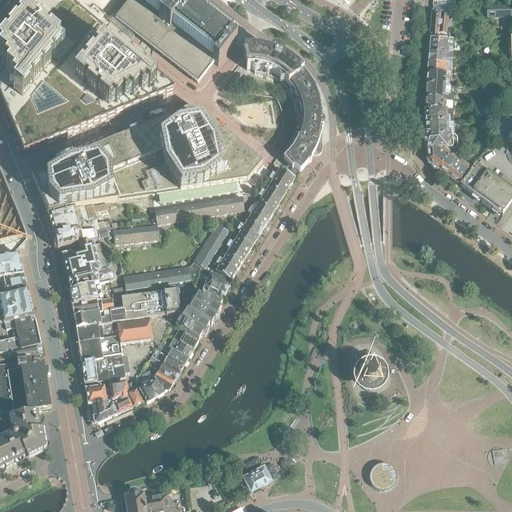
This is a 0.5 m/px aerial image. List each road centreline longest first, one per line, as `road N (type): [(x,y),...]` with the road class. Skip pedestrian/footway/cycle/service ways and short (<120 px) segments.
road 1 (residential): [(77,454),(187,391),(316,186),(353,161)]
road 2 (tertiary): [(353,161),(383,293),(511,396)]
road 3 (tertiary): [(511,373),(388,278),(369,161)]
road 4 (residential): [(0,152),(34,234),(62,397)]
road 5 (residential): [(511,250),(400,166),(369,161)]
road 6 (residential): [(426,0),(414,154)]
